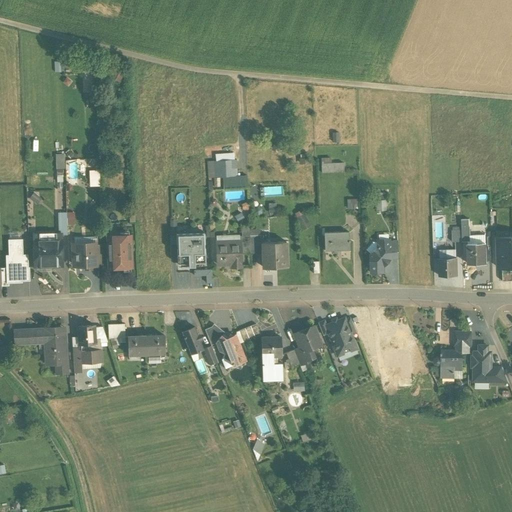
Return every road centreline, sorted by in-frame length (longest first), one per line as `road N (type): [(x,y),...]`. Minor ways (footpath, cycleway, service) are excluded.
road 1 (track): [(511,101),(192,72),(0,21)]
road 2 (residential): [(0,310),(400,292),(511,299)]
road 3 (track): [(0,358),(73,449),(95,511)]
